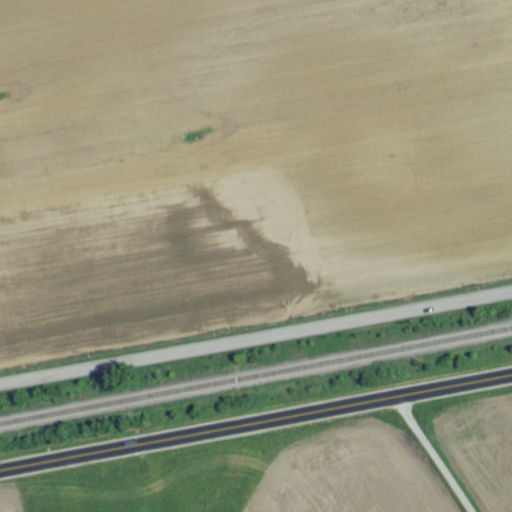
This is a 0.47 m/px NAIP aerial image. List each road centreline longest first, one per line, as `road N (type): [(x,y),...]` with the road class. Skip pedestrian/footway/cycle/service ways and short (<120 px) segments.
road 1 (secondary): [(511,384),(0,477)]
road 2 (residential): [(511,297),(0,386)]
